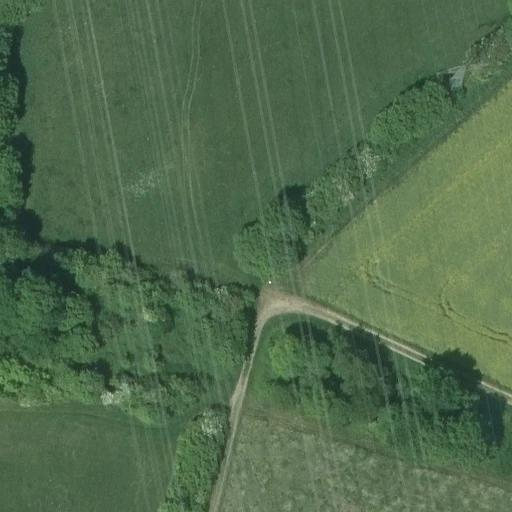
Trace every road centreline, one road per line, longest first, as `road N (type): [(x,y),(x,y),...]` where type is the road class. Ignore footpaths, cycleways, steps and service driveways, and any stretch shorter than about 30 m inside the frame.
road 1 (track): [(511,57),(295,255),(274,300)]
road 2 (track): [(511,404),(274,300)]
road 3 (track): [(274,300),(255,331),(209,511)]
